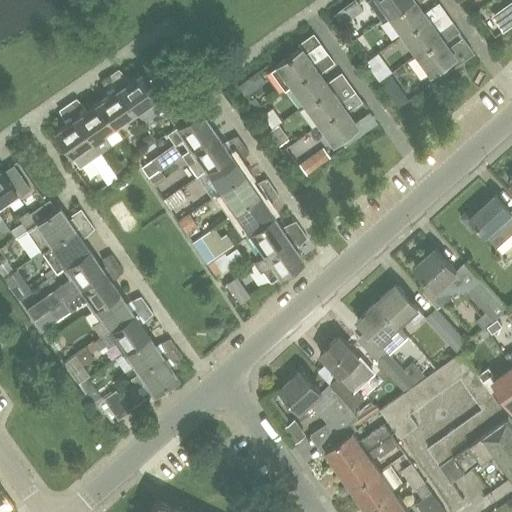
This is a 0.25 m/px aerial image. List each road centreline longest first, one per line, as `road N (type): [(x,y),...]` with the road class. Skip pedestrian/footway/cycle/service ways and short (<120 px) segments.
road 1 (residential): [(211,391),(29,120)]
road 2 (residential): [(342,271),(209,83)]
road 3 (residential): [(437,186),(308,13)]
road 4 (residential): [(77,511),(211,391)]
road 5 (residential): [(223,380),(342,271)]
road 6 (residential): [(315,511),(223,380)]
road 7 (residential): [(342,271),(437,186)]
